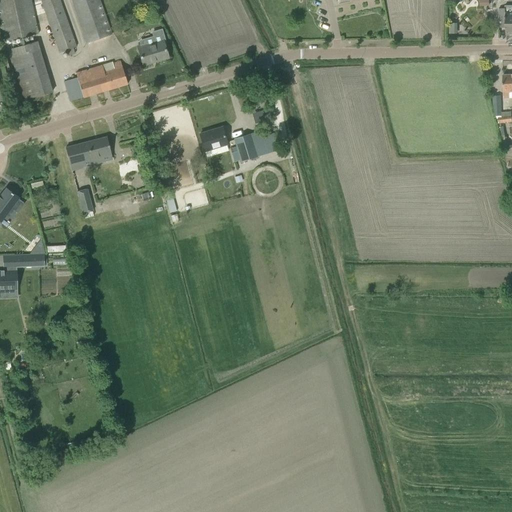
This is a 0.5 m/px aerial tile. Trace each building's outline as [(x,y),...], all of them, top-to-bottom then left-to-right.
[(0,0),(0,22),(4,41),(38,34),(30,0),(0,0)] [(65,51),(68,56),(74,54),(72,48),(76,47),(58,0),(40,0),(59,53),(65,51)] [(71,0),(86,43),(111,34),(99,0),(71,0)] [(511,34),(511,5),(504,5),(504,9),(499,9),(499,28),(506,28),(506,35),(511,34)] [(144,39),(146,44),(137,46),(143,65),(168,58),(163,41),(165,41),(162,29),(151,32),(153,36),(144,39)] [(9,50),(24,100),(52,91),(37,42),(9,50)] [(76,73),(77,78),(63,82),(69,102),(127,84),(120,61),(112,64),(112,62),(76,73)] [(511,91),(511,74),(503,75),(503,95),(504,95),(504,98),(509,98),(509,92),(511,91)] [(257,93),(260,107),(267,105),(264,92),(257,93)] [(501,114),(501,95),(492,96),(493,116),(500,116),(501,114)] [(199,134),(202,144),(204,151),(227,144),(222,127),(199,134)] [(234,139),(237,148),(241,162),(257,157),(250,134),(234,139)] [(65,148),(71,170),(82,167),(80,162),(92,159),(93,161),(99,159),(99,157),(111,154),(106,137),(65,148)] [(0,220),(1,221),(11,208),(15,210),(21,202),(21,201),(12,194),(13,194),(10,192),(10,193),(5,189),(0,195),(0,220)] [(93,212),(87,189),(77,192),(83,214),(93,212)] [(167,198),(168,212),(176,211),(174,197),(167,198)] [(43,250),(36,245),(29,255),(43,254),(44,254),(43,250)] [(42,258),(12,258),(13,270),(42,269),(42,258)] [(0,292),(14,292),(13,274),(0,274),(0,292)] [(74,442),(66,444),(68,451),(75,449),(74,442)]
